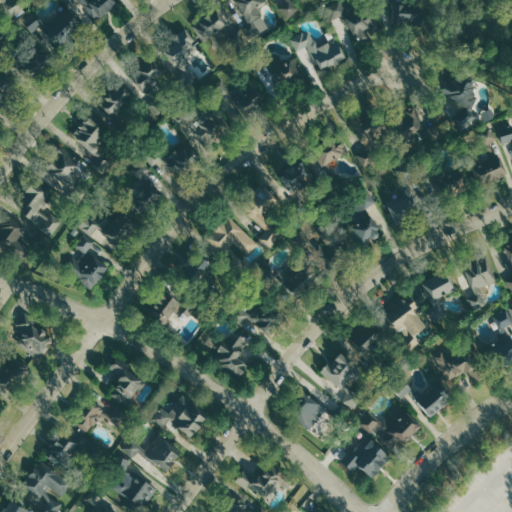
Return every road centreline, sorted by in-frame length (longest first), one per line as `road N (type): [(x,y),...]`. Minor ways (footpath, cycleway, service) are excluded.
road 1 (residential): [(398,66),(315,107),(220,177),(157,245),(0,459)]
road 2 (residential): [(511,201),(454,227),(351,294),(293,355),(174,511)]
road 3 (tertiary): [(359,511),(253,410),(106,317),(0,276)]
road 4 (residential): [(170,0),(91,62),(0,175)]
road 5 (residential): [(390,511),(424,466),(511,400)]
